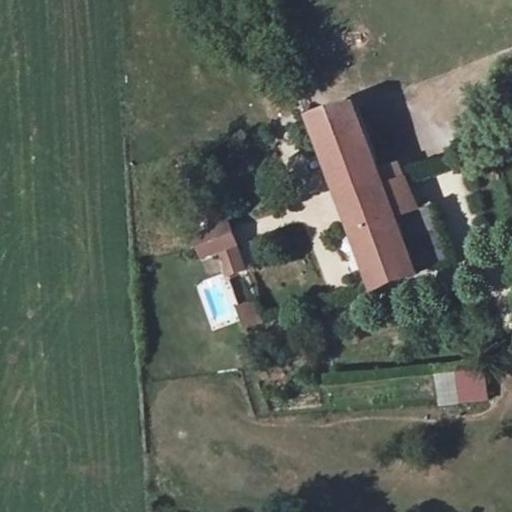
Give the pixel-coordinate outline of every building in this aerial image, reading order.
[(316,119),(378,290),(458,264),(436,205),(420,211),(409,180),(389,187),(359,107),(316,119)] [(203,258),(219,253),(227,276),(246,269),(224,201),(205,208),(214,232),(196,238),(203,258)] [(245,270),(222,279),(232,306),(255,298),(245,270)] [(239,309),(246,330),(265,324),(257,302),(239,309)] [(487,367),(437,371),(439,404),(489,401),(487,367)]
